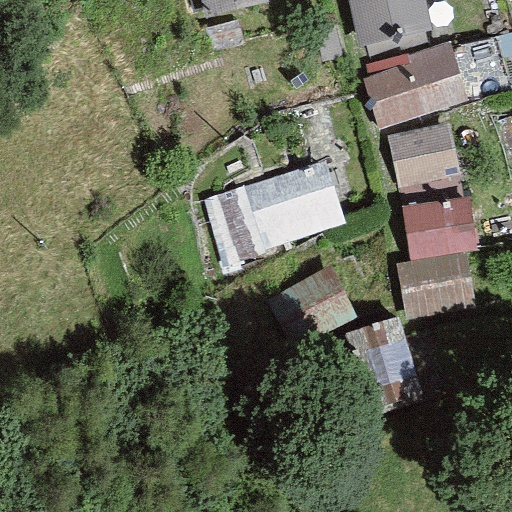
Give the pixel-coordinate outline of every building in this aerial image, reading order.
[(266,8),(263,0),(190,0),(199,27),(266,8)] [(427,0),(345,0),(360,52),(436,31),(427,0)] [(362,76),(381,131),(471,101),(452,45),(362,76)] [(455,182),(442,127),(387,140),(400,194),(455,182)] [(346,227),(326,165),(201,204),(220,266),(346,227)] [(470,201),(402,210),(409,263),(467,256),(477,254),(470,201)] [(396,266),(407,321),(477,308),(467,256),(409,263),(396,266)] [(352,320),(325,269),(261,302),(288,353),(352,320)] [(397,319),(340,335),(364,417),(420,400),(397,319)]
